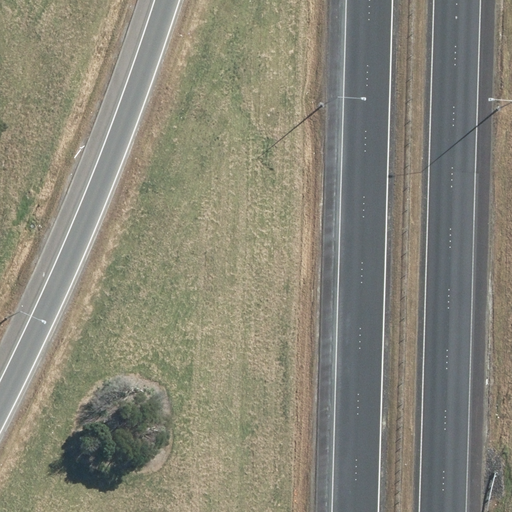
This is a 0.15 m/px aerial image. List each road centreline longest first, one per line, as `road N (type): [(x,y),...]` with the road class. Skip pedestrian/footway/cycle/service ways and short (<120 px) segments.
road 1 (motorway): [(456,0),(442,511)]
road 2 (motorway): [(358,511),(372,0)]
road 3 (motorway): [(0,408),(79,241),(167,0)]
